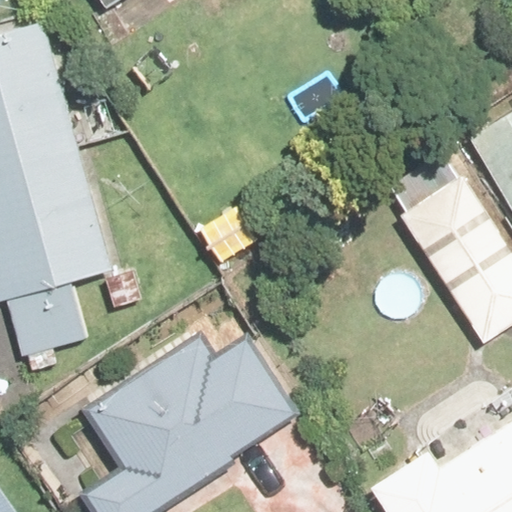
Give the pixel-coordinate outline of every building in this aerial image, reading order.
[(99,0),(107,12),(124,0),(99,0)] [(114,274),(48,28),(0,40),(0,305),(11,303),(27,359),(89,343),(74,285),(114,274)] [(511,115),(472,140),(511,205),(511,115)] [(511,330),(511,250),(465,178),(404,217),(487,346),(511,330)] [(159,511),(298,420),(245,340),(215,360),(203,342),(94,415),(130,468),(88,495),(99,511),(159,511)] [(511,511),(511,427),(443,471),(433,455),(378,490),(392,511),(511,511)] [(0,511),(21,511),(0,479),(0,511)]
